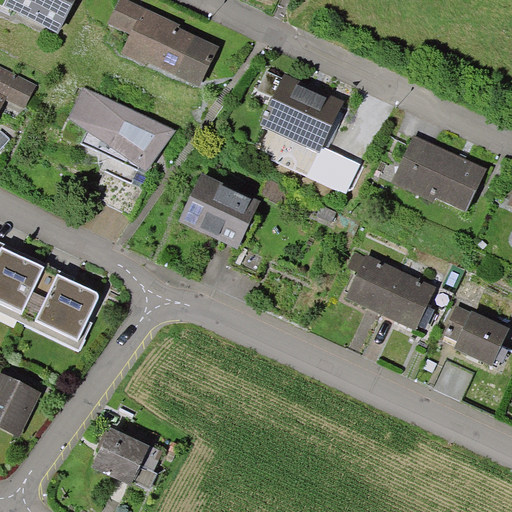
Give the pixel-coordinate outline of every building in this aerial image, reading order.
[(75,0),(5,0),(4,4),(58,33),(75,0)] [(200,86),(219,46),(179,26),(180,25),(129,0),(118,0),(108,22),(130,33),(121,52),(145,64),(147,61),(200,86)] [(37,85),(0,65),(0,92),(7,96),(6,99),(24,109),(37,85)] [(273,98),(282,78),(267,71),(258,90),(273,98)] [(344,100),(285,73),(282,78),(273,98),(261,124),(319,151),(320,152),(323,147),(344,100)] [(177,130),(84,87),(69,118),(88,131),(140,167),(138,171),(144,173),(177,130)] [(140,167),(88,131),(82,143),(138,171),(140,167)] [(486,168),(414,134),(391,182),(433,202),(436,197),(466,211),(486,168)] [(361,164),(323,147),(320,152),(319,151),(307,177),(346,194),(361,164)] [(261,201),(201,172),(178,220),(238,249),(261,201)] [(298,193),(267,179),(259,195),(290,209),(298,193)] [(337,212),(321,204),(316,215),(332,223),(337,212)] [(45,267),(2,246),(0,250),(0,302),(22,313),(45,267)] [(243,247),(236,262),(256,273),(264,258),(243,247)] [(436,287),(366,254),(364,257),(355,252),(348,268),(357,272),(345,297),(416,330),(418,326),(427,307),(436,287)] [(97,292),(58,273),(36,320),(78,340),(98,301),(99,298),(98,294),(97,292)] [(457,341),(471,312),(458,305),(444,335),(457,341)] [(434,310),(427,307),(418,326),(425,329),(434,310)] [(510,327),(472,310),(471,312),(457,341),(455,347),(493,365),(496,359),(501,347),(510,327)] [(508,350),(501,347),(496,359),(503,362),(508,350)] [(474,373),(447,360),(434,389),(461,401),(474,373)] [(42,392),(0,371),(0,427),(20,437),(42,392)] [(150,445),(111,426),(108,433),(100,448),(91,466),(131,485),(150,445)] [(100,448),(108,433),(105,432),(97,447),(100,448)]
